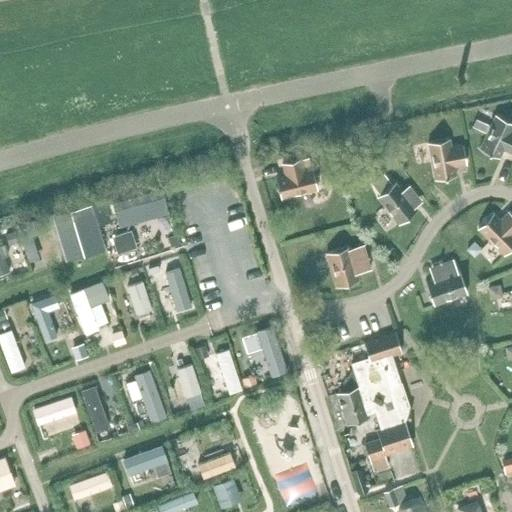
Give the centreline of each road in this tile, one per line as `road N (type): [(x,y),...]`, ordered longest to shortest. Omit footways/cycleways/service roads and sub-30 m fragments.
road 1 (unclassified): [(228,105),(511,45)]
road 2 (unclassified): [(292,320),(388,294),(453,208),(476,195),(511,197)]
road 3 (unclassified): [(0,165),(228,105)]
road 4 (unclassified): [(292,320),(228,105)]
road 5 (unclassified): [(352,511),(292,320)]
